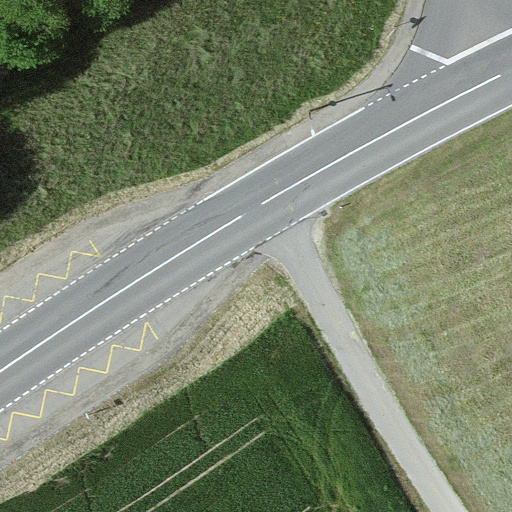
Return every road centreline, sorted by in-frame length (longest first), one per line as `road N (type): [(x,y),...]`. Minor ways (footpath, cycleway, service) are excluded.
road 1 (residential): [(268,200),(467,511)]
road 2 (secondary): [(0,372),(268,200)]
road 3 (secondary): [(268,200),(511,68)]
